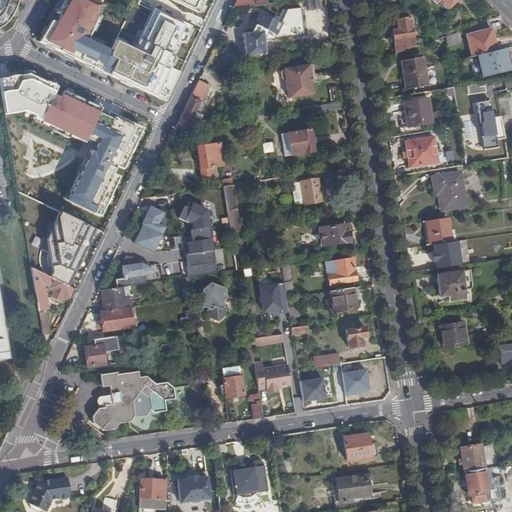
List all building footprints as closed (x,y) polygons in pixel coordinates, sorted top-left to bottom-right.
[(0,0),(0,28),(1,28),(4,25),(6,23),(10,17),(13,11),(16,3),(16,0),(0,0)] [(106,8),(90,0),(55,0),(38,36),(83,59),(99,67),(110,44),(102,40),(93,36),(106,8)] [(180,0),(152,0),(146,15),(168,26),(180,0)] [(267,0),(236,0),(232,10),(268,4),(267,0)] [(429,0),(433,4),(436,2),(444,10),(454,0),(429,0)] [(253,31),(244,33),(248,56),(268,52),(266,38),(269,31),(277,33),(283,22),(260,13),(253,31)] [(393,40),(395,54),(414,47),(410,20),(397,22),(398,29),(392,31),(393,40)] [(463,33),(469,55),(474,53),(493,48),(489,36),(486,27),(463,33)] [(445,36),(448,46),(460,42),(457,32),(445,36)] [(170,53),(153,45),(137,77),(157,86),(168,62),(166,61),(170,53)] [(498,53),(496,47),(493,48),(474,53),(480,75),(507,67),(504,58),(502,52),(498,53)] [(404,81),(406,81),(408,90),(425,87),(423,77),(420,59),(411,60),(401,62),(401,65),(404,81)] [(310,75),(308,64),(281,68),(279,71),(280,78),(283,79),(284,79),(287,97),(313,93),(311,81),(309,81),(308,76),(310,75)] [(55,88),(27,74),(0,78),(0,86),(7,120),(15,118),(34,115),(33,118),(82,145),(85,140),(86,137),(94,140),(93,143),(81,169),(77,176),(75,180),(73,185),(66,200),(100,216),(119,176),(112,173),(116,165),(122,168),(142,128),(108,112),(107,114),(106,116),(98,113),(99,110),(100,108),(93,105),(71,95),(63,91),(60,99),(52,95),(55,88)] [(199,79),(175,129),(203,124),(203,121),(193,114),(208,83),(199,79)] [(338,98),(335,85),(328,87),(330,99),(338,98)] [(408,127),(432,123),(427,97),(404,102),(408,127)] [(315,112),(343,107),(341,100),(314,105),(315,112)] [(310,128),(284,133),(288,155),(313,151),(310,128)] [(282,156),(288,155),(284,133),(278,133),(282,156)] [(433,136),(404,141),(409,168),(438,163),(433,136)] [(219,141),(199,145),(203,176),(213,174),(212,166),(223,164),(219,141)] [(441,208),(464,204),(459,174),(432,178),(434,189),(438,188),(441,208)] [(306,205),(322,202),(317,179),(301,182),(306,205)] [(250,230),(242,183),(230,185),(238,232),(250,230)] [(41,221),(47,208),(35,202),(29,215),(41,221)] [(446,218),(426,221),(429,245),(449,242),(447,230),(446,218)] [(343,223),(327,226),(330,243),(349,240),(348,231),(345,232),(343,223)] [(85,235),(66,226),(56,246),(75,255),(85,235)] [(171,267),(194,263),(191,241),(186,242),(184,231),(161,234),(163,246),(167,245),(171,267)] [(353,257),(332,261),(334,273),(328,274),(330,283),(356,279),(353,257)] [(122,264),(122,277),(115,278),(115,284),(145,283),(144,274),(151,274),(151,263),(122,264)] [(282,266),(283,281),(291,280),(289,266),(282,266)] [(44,289),(42,275),(30,270),(37,307),(44,306),(42,290),(44,289)] [(445,303),(461,301),(457,273),(433,277),(437,299),(444,298),(445,303)] [(182,287),(189,286),(187,276),(180,277),(182,287)] [(67,298),(71,288),(51,279),(47,289),(51,291),(48,298),(57,302),(58,299),(63,300),(65,297),(67,298)] [(224,286),(210,281),(202,289),(202,291),(200,293),(202,304),(207,306),(209,304),(211,308),(207,311),(208,315),(218,318),(227,311),(226,304),(223,303),(222,295),(225,293),(224,286)] [(285,283),(260,283),(261,313),(286,312),(285,283)] [(124,286),(101,289),(104,309),(128,306),(124,286)] [(354,300),(352,287),(329,290),(332,311),(355,307),(354,300)] [(298,304),(288,306),(289,317),(300,315),(298,304)] [(130,307),(102,312),(105,331),(133,326),(130,307)] [(439,332),(442,349),(467,345),(462,324),(449,326),(450,331),(439,332)] [(364,327),(345,330),(348,348),(362,345),(360,337),(366,336),(364,327)] [(293,336),(282,338),(283,340),(281,342),(270,344),(268,343),(267,343),(268,347),(294,344),(293,336)] [(282,338),(255,341),(256,344),(253,345),(252,345),(253,348),(253,349),(268,347),(267,343),(268,343),(270,344),(281,342),(283,340),(282,338)] [(243,341),(245,349),(253,348),(252,345),(253,345),(251,340),(243,341)] [(103,343),(84,346),(87,365),(105,362),(103,343)] [(511,343),(496,346),(497,353),(511,350),(511,343)] [(245,349),(247,364),(247,365),(255,364),(253,349),(253,348),(245,349)] [(511,350),(497,353),(498,364),(511,362),(511,350)] [(311,358),(313,369),(338,365),(337,353),(311,358)] [(511,362),(502,364),(503,372),(511,370),(511,362)] [(245,395),(240,365),(223,368),(226,385),(221,386),(222,393),(227,393),(228,398),(245,395)] [(262,365),(256,366),(260,391),(267,389),(268,394),(278,392),(278,388),(291,386),(288,368),(263,372),(262,365)] [(341,372),(345,395),(371,391),(367,368),(341,372)] [(112,373),(96,375),(98,387),(106,386),(107,395),(101,396),(98,397),(96,397),(95,399),(94,401),(94,402),(94,404),(95,405),(97,406),(101,406),(101,408),(99,408),(93,416),(94,423),(105,431),(116,429),(121,423),(131,422),(136,416),(146,414),(150,409),(156,413),(167,411),(166,400),(176,399),(175,387),(166,382),(152,383),(142,376),(135,377),(134,371),(112,375),(112,373)] [(299,381),(304,403),(327,398),(322,376),(299,381)] [(252,397),(256,420),(265,418),(261,396),(252,397)] [(367,434),(344,438),(348,461),(371,457),(367,434)] [(489,444),(481,445),(483,460),(491,458),(489,444)] [(461,449),(464,473),(485,469),(483,460),(481,445),(461,449)] [(234,466),(239,493),(265,489),(261,462),(234,466)] [(491,468),(485,469),(489,493),(495,492),(491,468)] [(489,493),(485,469),(464,473),(468,496),(472,495),(474,503),(488,501),(487,493),(489,493)] [(370,475),(335,480),(339,506),(353,504),(352,499),(370,496),(368,486),(372,486),(370,475)] [(158,505),(167,505),(168,476),(161,476),(161,481),(141,480),(140,505),(158,505)] [(71,498),(68,478),(48,481),(45,486),(37,487),(27,503),(29,504),(30,508),(37,511),(41,511),(44,511),(45,511),(53,500),(71,498)] [(188,480),(178,482),(183,509),(190,508),(192,510),(202,509),(203,506),(212,504),(208,478),(199,479),(197,482),(191,482),(188,480)]
